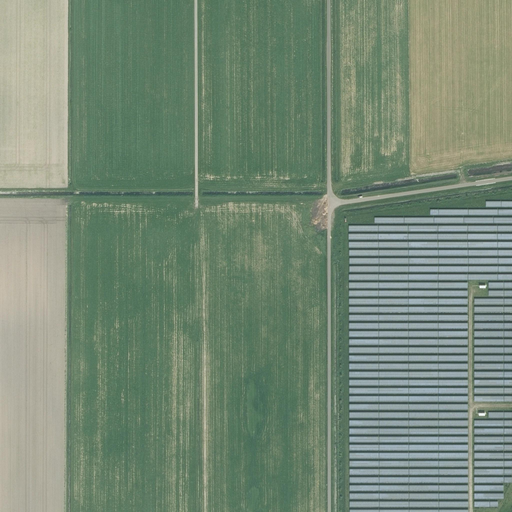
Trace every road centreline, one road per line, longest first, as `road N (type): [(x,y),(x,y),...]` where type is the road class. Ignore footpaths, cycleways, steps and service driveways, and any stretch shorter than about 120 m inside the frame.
road 1 (track): [(329,198),(72,198)]
road 2 (unclassified): [(329,455),(330,202)]
road 3 (track): [(472,511),(471,285)]
road 4 (unclassified): [(330,202),(328,0)]
road 5 (track): [(196,0),(197,199)]
road 6 (unclassified): [(330,202),(511,178)]
